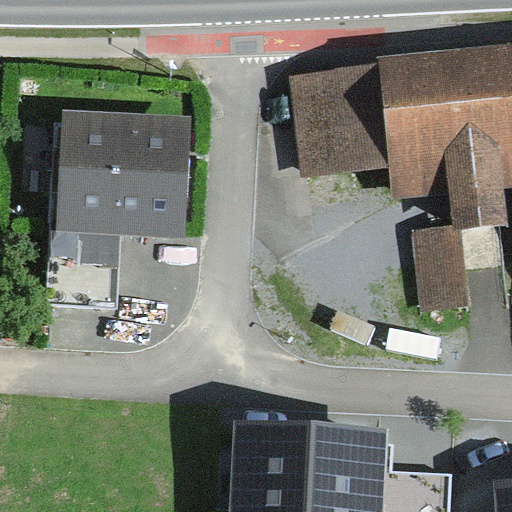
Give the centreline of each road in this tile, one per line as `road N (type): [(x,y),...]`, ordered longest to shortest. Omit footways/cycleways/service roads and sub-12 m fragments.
road 1 (residential): [(247,0),(212,379)]
road 2 (residential): [(511,396),(212,379)]
road 3 (residential): [(212,379),(0,368)]
